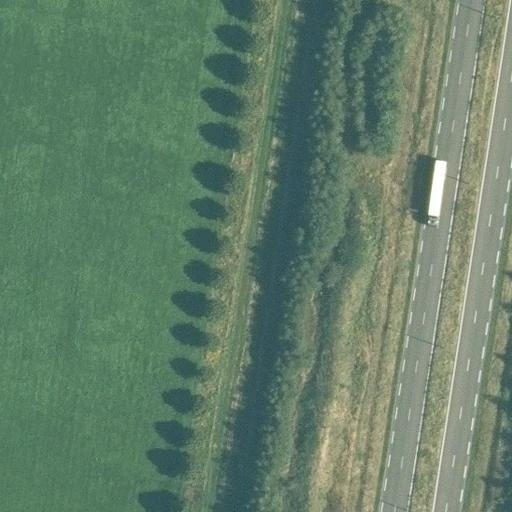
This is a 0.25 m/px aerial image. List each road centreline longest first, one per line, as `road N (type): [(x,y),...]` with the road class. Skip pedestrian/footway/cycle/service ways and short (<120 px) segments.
road 1 (primary): [(470,0),(393,511)]
road 2 (primary): [(446,511),(511,74)]
